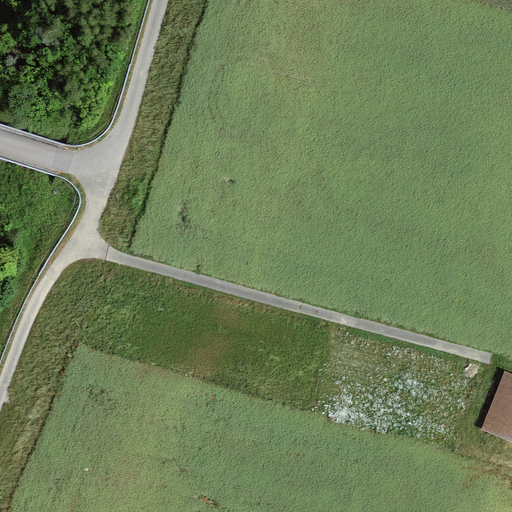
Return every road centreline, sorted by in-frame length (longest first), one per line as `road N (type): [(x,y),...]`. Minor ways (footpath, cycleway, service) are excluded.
road 1 (unknown): [(80,240),(284,310),(486,364)]
road 2 (track): [(0,394),(35,305),(80,240),(103,173)]
